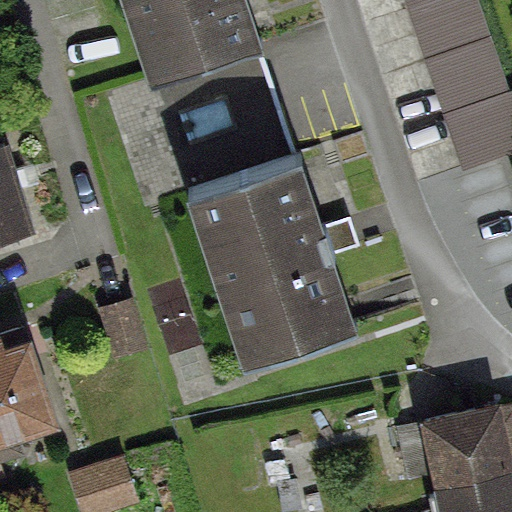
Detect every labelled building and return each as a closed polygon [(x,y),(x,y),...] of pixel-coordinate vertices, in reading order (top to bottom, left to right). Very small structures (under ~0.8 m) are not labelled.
[(254,0),(132,0),(154,69),(265,34),(254,0)] [(511,70),(488,0),(419,0),(469,146),(511,131),(511,70)] [(294,121),(184,157),(251,359),(361,323),(294,121)] [(3,162),(0,162),(0,258),(31,248),(3,162)] [(29,316),(0,325),(0,434),(61,415),(29,316)] [(511,467),(511,402),(401,429),(411,469),(434,463),(441,491),(428,494),(432,511),(511,511),(511,480),(509,468),(511,467)] [(138,452),(89,466),(102,511),(152,497),(138,452)]
